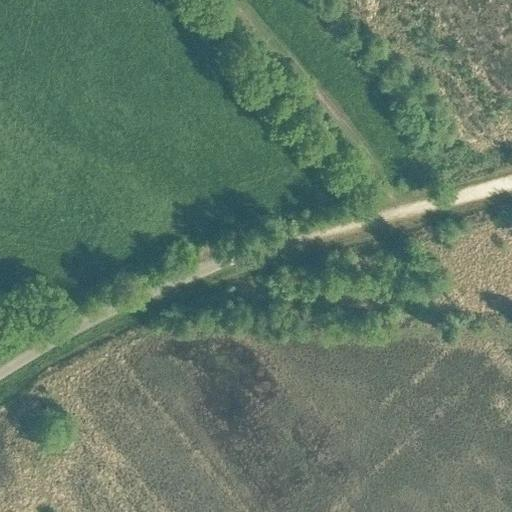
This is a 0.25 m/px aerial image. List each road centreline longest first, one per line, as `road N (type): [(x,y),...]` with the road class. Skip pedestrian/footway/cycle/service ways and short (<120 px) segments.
road 1 (track): [(224,0),(401,210)]
road 2 (unclassified): [(0,376),(101,312),(199,272)]
road 3 (track): [(199,272),(401,210)]
